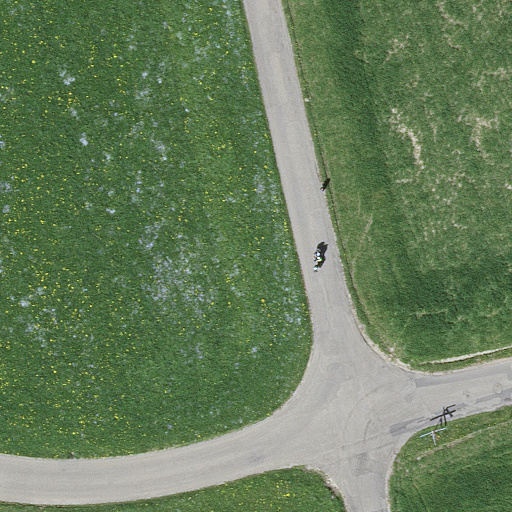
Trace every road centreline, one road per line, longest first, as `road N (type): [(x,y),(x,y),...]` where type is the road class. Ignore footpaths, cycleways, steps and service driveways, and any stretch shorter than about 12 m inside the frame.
road 1 (unclassified): [(351,419),(254,0)]
road 2 (unclassified): [(0,477),(136,479),(351,419)]
road 3 (unclassified): [(351,419),(511,378)]
